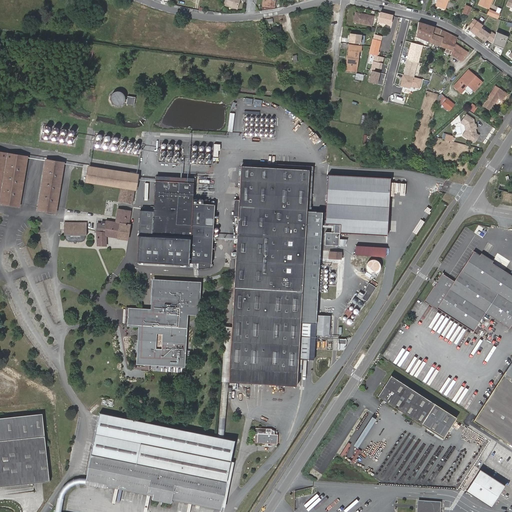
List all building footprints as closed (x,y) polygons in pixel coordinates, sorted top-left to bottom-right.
[(225,0),(224,4),(237,8),(239,0),(225,0)] [(438,0),(436,5),(445,9),(448,0),(438,0)] [(487,8),(490,0),(480,0),(478,4),(487,8)] [(468,16),(471,9),(465,6),(462,13),(468,16)] [(500,14),(489,9),(487,14),(498,19),(500,14)] [(368,16),(355,13),(353,23),(372,27),(374,19),(368,18),(368,16)] [(389,24),(391,16),(379,13),(377,21),(389,24)] [(491,23),(471,15),(466,28),(485,36),(491,23)] [(428,25),(419,22),(417,37),(429,42),(434,27),(428,25)] [(434,27),(429,42),(439,46),(445,32),(434,27)] [(457,37),(445,32),(439,46),(451,50),(450,53),(461,61),(467,53),(455,43),(457,37)] [(376,55),(380,41),(373,40),(369,53),(376,55)] [(415,77),(424,46),(412,42),(399,86),(411,90),(412,87),(420,89),(423,79),(415,77)] [(348,60),(347,69),(356,71),(359,51),(362,51),(362,46),(350,44),(348,60)] [(482,82),(468,70),(453,86),(458,90),(464,82),(469,86),(473,90),(474,91),(482,82)] [(469,86),(464,82),(458,90),(462,93),(465,89),(469,86)] [(495,105),(498,100),(502,102),(508,93),(496,86),(483,107),(490,111),(493,105),(495,105)] [(109,101),(121,106),(126,95),(114,90),(109,101)] [(134,105),(135,97),(127,96),(126,104),(134,105)] [(446,96),(440,103),(447,109),(453,102),(446,96)] [(468,109),(474,113),(478,107),(472,103),(468,109)] [(477,134),(474,120),(467,115),(462,123),(465,125),(467,131),(468,132),(469,134),(467,138),(474,143),(479,135),(477,134)] [(243,135),(274,138),(275,118),(244,116),(243,135)] [(297,132),(306,138),(312,129),(303,123),(297,132)] [(44,124),(41,138),(72,144),(74,131),(44,124)] [(160,161),(171,161),(171,151),(166,151),(160,151),(160,161)] [(29,157),(0,152),(0,204),(21,208),(29,157)] [(66,163),(47,160),(38,210),(56,213),(66,163)] [(138,174),(88,166),(85,182),(121,188),(119,200),(131,203),(134,190),(135,191),(138,174)] [(241,166),(229,371),(229,378),(229,382),(296,386),(297,358),(299,323),(308,170),(241,166)] [(340,232),(386,235),(389,178),(327,174),(324,224),(340,225),(340,232)] [(193,183),(156,181),(154,211),(152,235),(190,237),(192,203),(193,183)] [(211,251),(214,204),(192,203),(190,237),(189,250),(211,251)] [(112,215),(113,205),(105,205),(105,215),(112,215)] [(106,232),(96,230),(96,245),(107,246),(106,236),(128,240),(130,224),(128,224),(130,211),(116,209),(115,222),(105,220),(105,224),(106,232)] [(152,235),(154,211),(143,211),(141,234),(152,235)] [(86,223),(64,222),(64,235),(86,235),(86,223)] [(97,223),(96,230),(106,232),(105,224),(97,223)] [(339,246),(340,232),(326,231),(325,245),(339,246)] [(152,235),(141,234),(139,263),(189,265),(189,262),(189,250),(190,237),(152,235)] [(387,257),(387,247),(363,246),(363,256),(387,257)] [(211,263),(211,251),(189,250),(189,262),(211,263)] [(455,282),(442,273),(424,301),(474,332),(486,313),(510,328),(511,324),(511,276),(492,264),(494,261),(482,254),(481,256),(474,252),(455,282)] [(366,264),(373,275),(382,269),(375,258),(366,264)] [(198,285),(154,282),(152,311),(130,310),(129,326),(141,326),(138,363),(183,366),(186,313),(197,314),(198,285)] [(367,302),(376,288),(369,283),(364,290),(367,291),(362,298),(367,302)] [(328,334),(329,314),(316,313),(315,333),(328,334)] [(307,359),(309,324),(299,323),(297,358),(307,359)] [(511,363),(476,422),(511,445),(511,363)] [(229,378),(229,371),(221,370),(216,437),(221,438),(226,378),(229,378)] [(458,418),(392,375),(378,395),(444,438),(458,418)] [(375,418),(365,413),(351,440),(354,443),(353,445),(359,448),(375,418)] [(0,486),(47,482),(42,436),(39,415),(0,418),(0,486)] [(171,496),(222,506),(234,441),(221,438),(216,437),(99,417),(86,479),(99,482),(153,493),(153,496),(152,499),(170,502),(170,500),(171,496)] [(258,428),(258,441),(276,443),(277,432),(270,431),(270,429),(258,428)] [(506,487),(481,471),(467,493),(492,508),(506,487)] [(153,493),(99,482),(98,485),(153,496),(153,493)] [(221,510),(222,506),(171,496),(170,500),(221,510)] [(440,511),(441,502),(418,500),(417,511),(440,511)]
